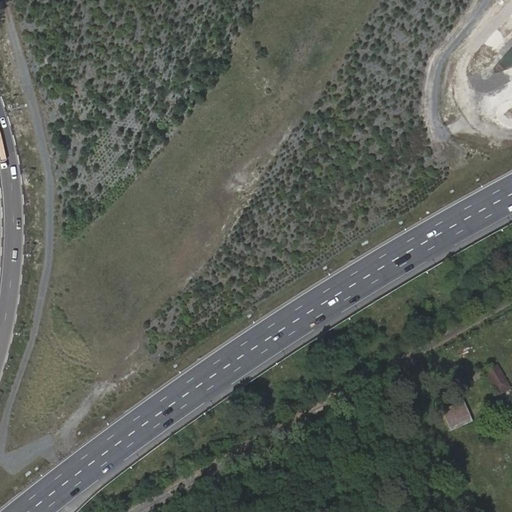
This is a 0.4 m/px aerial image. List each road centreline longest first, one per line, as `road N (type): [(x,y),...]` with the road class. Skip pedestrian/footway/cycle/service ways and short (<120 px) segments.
road 1 (residential): [(511,297),(139,511)]
road 2 (motorway): [(29,511),(311,310)]
road 3 (motorway): [(311,310),(511,183)]
road 4 (motorway): [(311,310),(511,203)]
road 5 (motorway): [(0,128),(15,211),(0,343)]
road 6 (track): [(511,132),(472,119),(459,86),(478,39),(511,3)]
